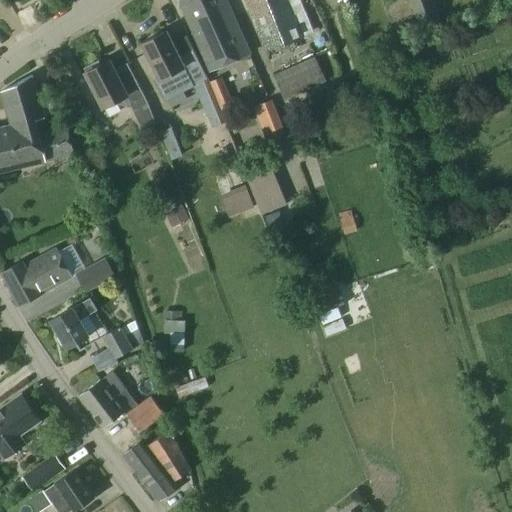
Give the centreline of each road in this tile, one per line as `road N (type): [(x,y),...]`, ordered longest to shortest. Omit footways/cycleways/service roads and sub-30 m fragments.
road 1 (unclassified): [(153,511),(0,302)]
road 2 (unclassified): [(0,76),(107,0)]
